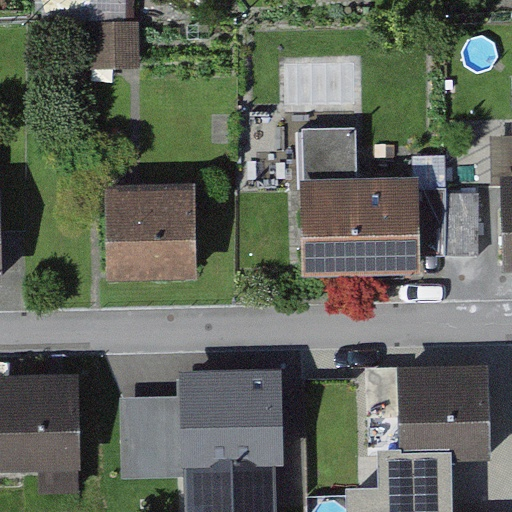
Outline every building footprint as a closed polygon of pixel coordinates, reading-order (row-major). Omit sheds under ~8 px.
[(47,0),(50,20),(130,11),(128,0),(47,0)] [(138,65),(139,21),(98,20),(97,64),(138,65)] [(356,133),(303,134),(306,273),(418,270),(418,258),(477,257),(476,196),(419,198),(418,189),(358,190),(356,133)] [(193,195),(114,196),(115,278),(194,277),(193,195)] [(485,373),(406,375),(408,457),(385,457),(386,493),(353,494),(353,511),(456,511),(455,460),(487,459),(485,373)] [(279,511),(279,376),(192,377),(192,406),(128,406),(128,476),(196,476),(195,511),(279,511)] [(74,384),(0,384),(0,468),(75,468),(74,384)]
